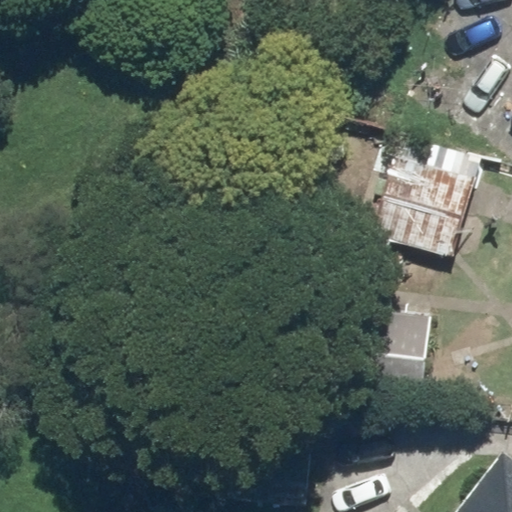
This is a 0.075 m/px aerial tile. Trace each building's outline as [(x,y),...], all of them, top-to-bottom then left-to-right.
[(365,138),(298,132),(294,178),(361,184),(365,138)] [(406,147),(384,225),(460,246),(482,168),(406,147)] [(373,339),(439,344),(442,304),(376,299),(373,339)] [(246,414),(238,487),(313,495),(321,422),(246,414)] [(511,511),(511,447),(460,511),(511,511)]
